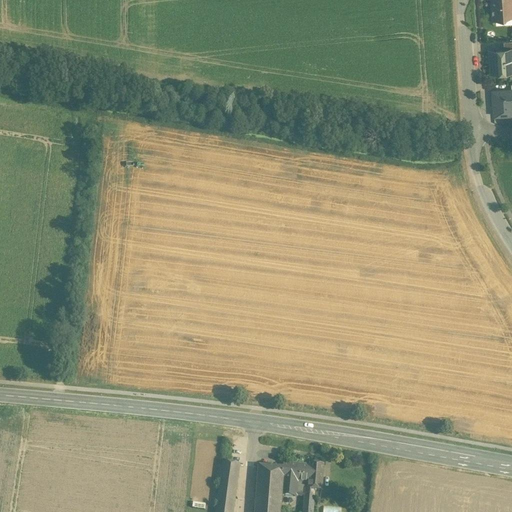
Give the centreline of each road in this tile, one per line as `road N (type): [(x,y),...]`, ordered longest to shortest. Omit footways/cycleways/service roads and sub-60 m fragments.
road 1 (secondary): [(0,393),(257,421),(511,467)]
road 2 (residential): [(511,242),(474,173),(470,125)]
road 3 (residential): [(470,125),(461,0)]
